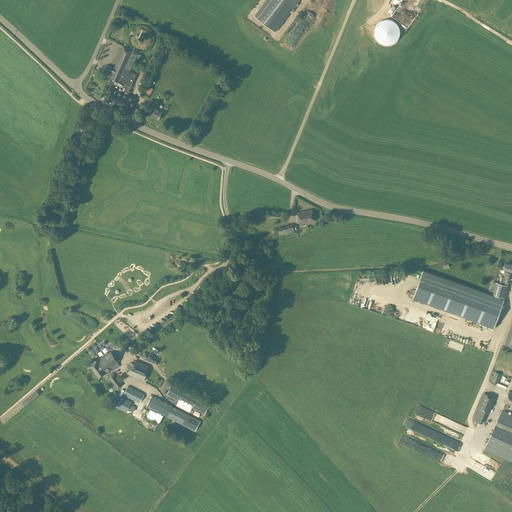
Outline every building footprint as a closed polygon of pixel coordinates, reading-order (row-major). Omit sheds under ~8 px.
[(266,0),(254,16),(274,31),(299,0),(266,0)] [(104,99),(103,102),(108,104),(110,101),(131,110),(136,98),(128,95),(128,94),(136,75),(130,72),(136,58),(138,60),(140,55),(138,54),(137,55),(133,53),(134,52),(134,51),(123,46),(114,67),(109,65),(107,71),(112,72),(110,78),(111,78),(107,86),(110,86),(104,99)] [(162,112),(152,107),(148,115),(152,117),(153,116),(159,119),(162,112)] [(297,213),(300,224),(315,221),(312,209),(297,213)] [(296,225),(293,225),(293,224),(285,225),(285,226),(278,228),(279,236),(295,233),(294,231),(297,230),(296,225)] [(505,272),(504,277),(501,277),(500,282),(502,283),(508,284),(511,273),(511,271),(511,264),(509,264),(509,263),(507,262),(506,263),(505,263),(503,269),(508,271),(507,273),(505,272)] [(457,282),(441,277),(423,270),(412,299),(446,311),(494,328),(504,300),(457,282)] [(496,283),(493,295),(505,298),(508,286),(496,283)] [(184,323),(173,330),(175,333),(186,326),(184,323)] [(111,351),(97,361),(96,361),(90,365),(99,378),(105,373),(111,369),(112,371),(117,368),(115,365),(119,362),(111,351)] [(145,353),(143,359),(157,364),(159,359),(145,353)] [(148,366),(136,361),(135,361),(133,364),(130,363),(126,374),(143,381),(144,381),(146,382),(148,379),(151,372),(148,370),(147,369),(148,366)] [(501,374),(495,372),(491,382),(497,384),(501,374)] [(108,378),(117,389),(122,385),(114,373),(108,378)] [(189,412),(192,408),(204,414),(210,404),(172,385),(166,395),(178,401),(176,405),(189,412)] [(128,386),(123,395),(140,403),(144,394),(128,386)] [(21,401),(25,405),(39,394),(36,389),(21,401)] [(511,392),(509,391),(504,403),(505,403),(503,408),(507,409),(509,405),(511,406),(511,392)] [(483,393),(477,408),(478,408),(473,419),(482,424),(487,413),(489,413),(495,398),(483,393)] [(195,432),(200,421),(152,396),(146,407),(195,432)] [(132,402),(122,397),(116,408),(126,413),(132,402)] [(415,416),(464,434),(468,425),(418,407),(415,416)] [(163,416),(150,409),(146,417),(159,424),(163,416)] [(511,460),(511,413),(502,409),(484,447),(511,460)] [(449,444),(452,438),(414,424),(411,430),(449,444)] [(478,472),(487,478),(491,472),(482,466),(478,472)]
